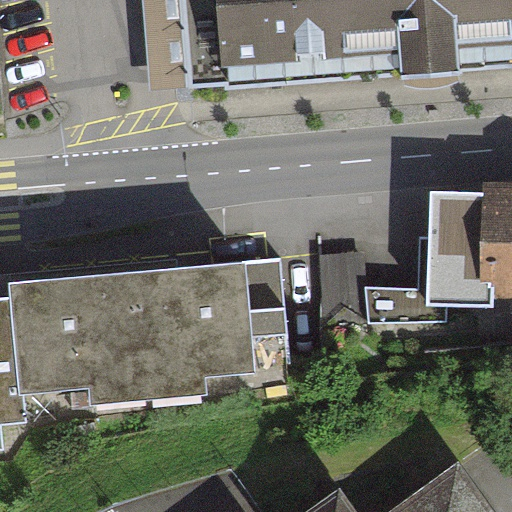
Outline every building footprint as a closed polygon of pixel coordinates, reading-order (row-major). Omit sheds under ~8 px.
[(144,0),(146,24),(183,22),(181,0),(144,0)] [(511,0),(208,0),(215,82),(511,59),(511,0)] [(511,198),(436,197),(435,293),(511,293),(511,198)] [(326,326),(427,323),(426,251),(325,254),(326,326)] [(248,267),(11,288),(21,392),(93,385),(95,403),(203,394),(201,376),(290,368),(281,264),(248,267)] [(11,288),(0,288),(0,422),(23,420),(21,392),(11,288)] [(254,511),(485,511),(454,468),(391,511),(346,511),(337,498),(316,511),(274,511),(268,503),(254,511)]
